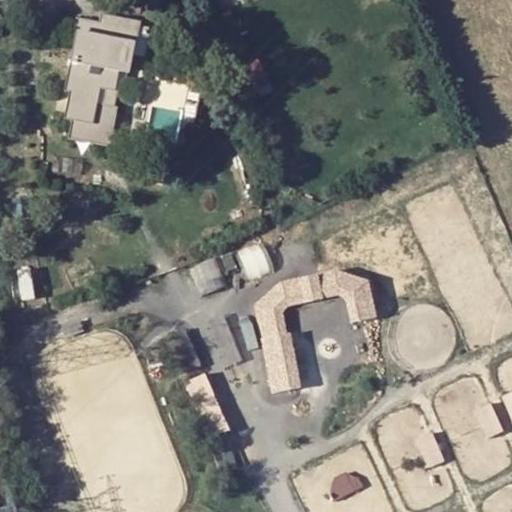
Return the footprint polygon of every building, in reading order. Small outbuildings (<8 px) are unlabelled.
[(120,91),(130,35),(132,25),(102,19),(101,26),(79,22),(66,87),(70,88),(66,114),(74,115),(71,137),(107,144),(113,110),(93,106),(95,87),(120,91)] [(144,38),(146,27),(132,25),(130,35),(144,38)] [(145,148),(144,158),(163,161),(164,151),(145,148)] [(341,271),(254,289),(276,392),(308,386),(291,305),(346,293),(341,271)] [(208,371),(188,381),(214,434),(233,425),(208,371)]
